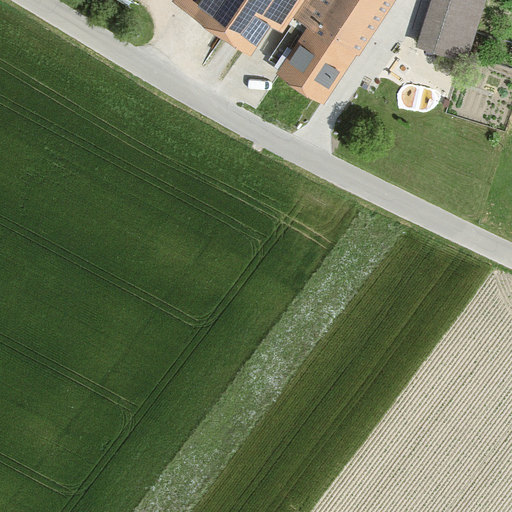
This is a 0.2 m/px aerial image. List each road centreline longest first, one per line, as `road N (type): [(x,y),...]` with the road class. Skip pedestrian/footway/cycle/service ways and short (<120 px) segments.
road 1 (tertiary): [(36,0),(208,104),(511,254)]
road 2 (unknown): [(306,153),(405,0)]
